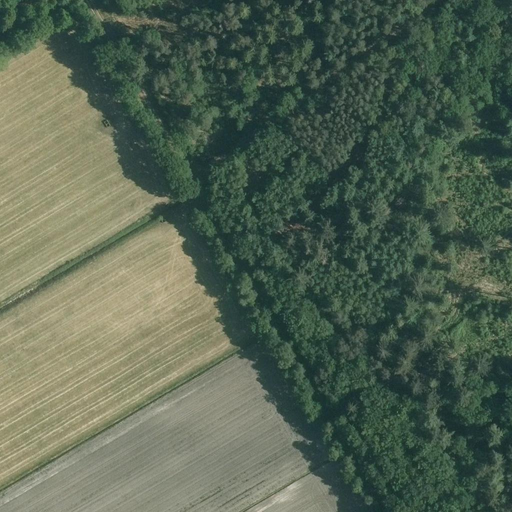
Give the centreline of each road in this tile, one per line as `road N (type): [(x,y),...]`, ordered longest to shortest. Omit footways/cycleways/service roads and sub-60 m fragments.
road 1 (track): [(192,179),(390,511)]
road 2 (track): [(89,0),(192,179)]
